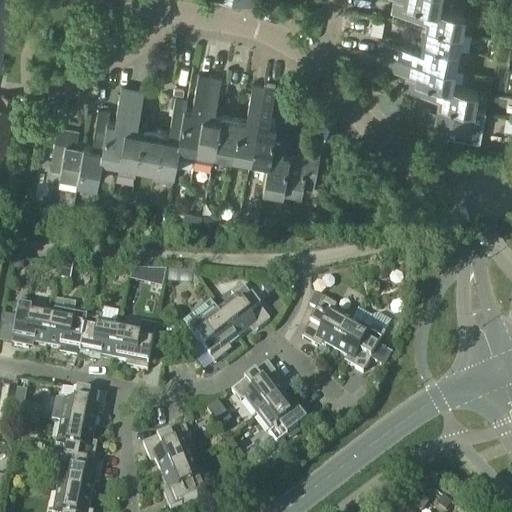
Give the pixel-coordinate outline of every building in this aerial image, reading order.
[(0,0),(0,64),(12,0),(0,0)] [(441,0),(404,0),(404,3),(440,10),(441,0)] [(440,10),(394,3),(392,15),(418,20),(418,17),(428,19),(425,34),(461,41),(465,15),(440,10)] [(461,41),(425,34),(422,51),(457,59),(461,41)] [(412,51),(386,46),(385,57),(455,71),(457,59),(422,51),(422,55),(412,52),(412,51)] [(455,71),(385,57),(382,69),(409,74),(409,72),(418,74),(417,81),(453,87),(455,71)] [(209,78),(198,75),(191,110),(185,109),(176,156),(194,160),(209,78)] [(220,80),(209,78),(194,160),(211,163),(214,151),(220,116),(214,115),(220,80)] [(452,88),(417,82),(408,80),(405,92),(431,97),(431,95),(441,96),(440,105),(475,111),(479,92),(452,88)] [(263,88),(252,86),(245,121),(238,119),(232,155),(250,158),(263,88)] [(98,170),(116,173),(132,90),(121,88),(114,123),(108,122),(107,121),(98,170)] [(275,90),(263,88),(250,158),(268,161),(274,126),(268,125),(275,90)] [(143,92),(132,90),(116,173),(134,176),(137,164),(143,128),(137,127),(143,92)] [(0,169),(14,112),(12,112),(15,98),(1,95),(0,98),(0,169)] [(175,98),(168,133),(162,132),(155,167),(153,179),(171,182),(176,156),(185,109),(187,100),(186,100),(175,98)] [(475,111),(439,105),(438,113),(427,112),(423,133),(449,137),(451,127),(472,130),(475,111)] [(91,145),(84,144),(78,179),(96,183),(98,170),(107,121),(108,122),(110,112),(109,112),(98,110),(91,145)] [(238,119),(220,116),(214,151),(232,155),(238,119)] [(263,187),(281,191),(288,155),(282,154),(288,119),(276,116),(275,116),(274,126),(268,161),(263,187)] [(57,128),(52,154),(54,154),(51,169),(48,183),(58,185),(60,176),(78,179),(84,144),(76,142),(78,132),(57,128)] [(162,132),(143,128),(137,164),(155,167),(162,132)] [(296,157),(288,155),(281,191),(300,194),(301,187),(313,190),(320,150),(298,146),(296,157)] [(182,230),(181,231),(198,235),(199,231),(202,215),(185,211),(182,230)] [(69,284),(72,268),(63,266),(60,282),(69,284)] [(234,300),(218,313),(240,341),(256,329),(258,332),(255,334),(256,334),(258,333),(270,324),(242,288),(231,296),(234,300)] [(334,313),(337,308),(324,301),(324,302),(317,298),(313,296),(311,301),(307,307),(311,309),(318,313),(302,341),(314,348),(317,344),(334,354),(352,323),(334,313)] [(11,347),(26,350),(27,345),(47,349),(53,314),(33,310),(34,305),(20,303),(11,347)] [(218,313),(217,313),(210,303),(177,328),(186,340),(191,336),(214,366),(226,358),(228,356),(227,355),(225,357),(223,354),(240,341),(218,313)] [(377,351),(385,336),(383,335),(389,324),(375,316),(373,320),(358,311),(352,323),(334,354),(353,364),(350,368),(363,375),(371,362),(381,368),(382,368),(388,358),(377,351)] [(79,360),(88,316),(75,313),(74,318),(53,314),(47,349),(67,353),(66,358),(79,360)] [(114,362),(121,327),(100,323),(101,318),(88,316),(79,360),(93,363),(94,358),(114,362)] [(147,374),(156,329),(142,326),(141,331),(121,327),(114,362),(134,366),(133,371),(147,374)] [(231,394),(240,405),(244,402),(256,418),(285,396),(272,380),(275,378),(276,377),(267,366),(231,394)] [(99,412),(104,413),(106,398),(80,393),(79,394),(77,405),(64,403),(56,401),(52,424),(60,425),(95,432),(99,412)] [(310,422),(301,410),(300,411),(297,413),(285,396),(256,418),(269,435),(265,438),(274,449),(310,422)] [(208,412),(214,422),(221,418),(215,408),(208,412)] [(60,425),(55,447),(68,450),(66,461),(66,462),(75,464),(75,463),(93,466),(93,465),(96,453),(95,453),(91,452),(95,432),(60,425)] [(143,446),(148,460),(153,458),(161,477),(194,463),(186,444),(190,442),(185,429),(143,446)] [(100,482),(103,468),(103,467),(93,465),(93,466),(75,463),(75,464),(66,462),(66,461),(58,460),(56,471),(60,472),(56,494),(91,501),(95,481),(99,481),(100,482)] [(164,498),(170,511),(212,494),(206,481),(202,482),(194,463),(161,477),(169,496),(165,497),(164,498)] [(23,474),(14,478),(18,486),(26,482),(23,474)] [(246,475),(239,479),(243,484),(244,485),(250,481),(249,479),(246,475)] [(89,511),(91,501),(56,494),(52,511),(89,511)] [(422,511),(429,504),(422,499),(415,509),(418,511),(422,511)]
